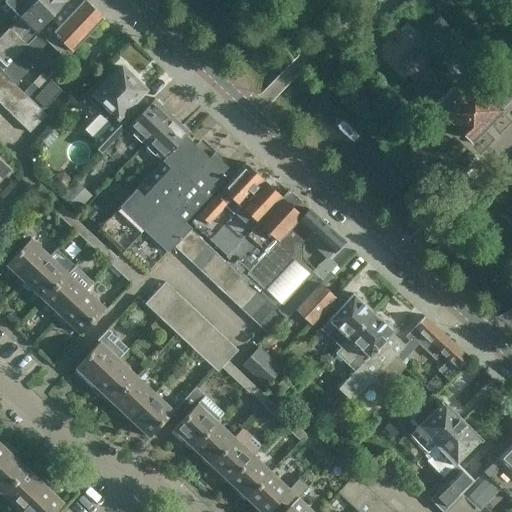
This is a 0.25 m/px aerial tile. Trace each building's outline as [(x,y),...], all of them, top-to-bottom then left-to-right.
[(0,67),(3,70),(58,12),(56,10),(65,0),(43,0),(24,21),(1,43),(0,44),(0,67)] [(3,71),(6,74),(13,80),(41,51),(37,47),(44,40),(64,59),(72,52),(104,19),(84,0),(82,0),(78,4),(73,0),(70,0),(59,11),(58,12),(3,70),(3,71)] [(4,0),(4,1),(24,21),(43,0),(4,0)] [(453,85),(435,103),(443,113),(460,129),(458,131),(466,139),(468,137),(470,140),(511,97),(511,54),(501,65),(478,89),(472,83),(462,94),(453,85)] [(102,154),(116,139),(129,125),(120,116),(144,90),(132,78),(131,75),(126,70),(122,70),(120,68),(90,100),(102,112),(107,107),(111,112),(104,119),(98,113),(82,129),(95,142),(93,145),(102,154)] [(0,80),(0,97),(13,83),(5,75),(0,80)] [(32,98),(40,105),(43,109),(60,91),(48,80),(32,98)] [(0,97),(0,103),(5,108),(21,91),(13,83),(0,97)] [(5,108),(14,116),(30,100),(21,91),(5,108)] [(116,139),(134,156),(172,115),(154,99),(129,125),(116,139)] [(14,116),(22,124),(38,107),(30,100),(14,116)] [(38,107),(22,124),(29,131),(46,115),(38,107)] [(134,156),(151,172),(178,143),(189,132),(172,115),(134,156)] [(178,143),(151,172),(96,230),(145,276),(173,246),(191,229),(183,222),(231,171),(200,141),(189,153),(178,143)] [(0,157),(0,179),(11,168),(0,157)] [(225,222),(235,212),(264,181),(245,163),(190,222),(209,239),(225,222)] [(259,223),(282,198),(264,181),(235,212),(241,218),(246,212),(258,223),(258,222),(259,223)] [(258,222),(258,223),(227,256),(229,258),(226,262),(233,268),(242,277),(250,285),(258,292),(266,300),(275,308),(282,315),(286,318),(323,278),(314,270),(300,257),(300,244),(311,232),(297,219),(307,209),(296,200),(288,192),(282,198),(259,223),(258,222)] [(56,213),(75,231),(81,225),(62,207),(56,213)] [(308,209),(307,209),(297,219),(311,232),(333,253),(344,241),(308,209)] [(75,231),(92,247),(98,241),(81,225),(75,231)] [(199,237),(191,229),(173,246),(183,255),(199,237)] [(208,245),(199,237),(183,255),(191,263),(208,245)] [(50,257),(47,255),(30,239),(5,265),(25,284),(50,257)] [(92,247),(110,264),(116,258),(98,241),(92,247)] [(216,252),(208,245),(191,263),(199,270),(216,252)] [(50,257),(25,284),(43,300),(68,274),(73,268),(55,252),(50,257)] [(216,252),(199,270),(208,278),(224,260),(216,252)] [(116,258),(110,264),(128,281),(137,271),(120,254),(116,258)] [(323,278),(335,264),(327,256),(314,270),(323,278)] [(226,262),(224,260),(208,278),(216,286),(233,268),(226,262)] [(68,274),(43,300),(61,318),(86,291),(91,284),(73,267),(73,268),(68,274)] [(242,277),(233,268),(216,286),(225,295),(242,277)] [(250,285),(242,277),(225,295),(233,302),(250,285)] [(155,314),(176,292),(165,282),(144,304),(155,314)] [(335,298),(319,283),(294,309),(310,324),(335,298)] [(258,292),(250,285),(233,302),(241,310),(258,292)] [(104,308),(86,291),(61,318),(78,334),(104,308)] [(155,314),(173,331),(193,309),(176,292),(155,314)] [(266,300),(258,292),(241,310),(249,317),(266,300)] [(334,353),(341,359),(379,318),(353,294),(324,325),(320,329),(340,347),(334,353)] [(275,308),(266,300),(249,317),(258,326),(275,308)] [(282,315),(275,308),(258,326),(265,333),(282,315)] [(203,317),(193,309),(173,331),(183,340),(203,317)] [(403,345),(394,355),(397,358),(398,358),(401,361),(417,343),(428,353),(436,359),(440,354),(448,361),(439,370),(448,378),(457,369),(468,357),(424,316),(405,336),(409,339),(404,345),(403,345)] [(183,340),(192,348),(212,327),(203,317),(183,340)] [(397,358),(394,355),(403,345),(390,333),(392,330),(379,318),(341,359),(354,371),(337,388),(344,394),(351,401),(371,379),(382,389),(404,365),(397,358)] [(192,348),(200,356),(221,335),(212,327),(192,348)] [(74,368),(93,385),(118,358),(127,349),(107,330),(97,340),(98,342),(74,368)] [(200,356),(208,364),(229,343),(221,335),(200,356)] [(237,350),(229,343),(208,364),(216,372),(221,367),(227,360),(237,350)] [(282,368),(259,346),(241,365),(264,387),(282,368)] [(93,385),(111,403),(136,375),(118,358),(93,385)] [(221,367),(244,388),(250,381),(227,360),(221,367)] [(111,403),(129,420),(154,393),(136,375),(111,403)] [(244,388),(262,406),(269,399),(250,381),(244,388)] [(190,446),(214,419),(222,412),(193,385),(171,409),(173,410),(170,413),(179,421),(171,428),(190,446)] [(147,437),(170,413),(173,410),(171,409),(154,393),(129,420),(147,437)] [(424,455),(424,456),(461,420),(442,401),(438,405),(426,393),(403,415),(403,421),(409,426),(407,428),(419,441),(415,445),(425,454),(424,455)] [(262,406),(281,423),(287,416),(269,399),(262,406)] [(346,407),(340,401),(324,417),(330,423),(346,407)] [(281,423),(299,440),(305,434),(287,416),(281,423)] [(190,446),(208,463),(233,437),(214,419),(190,446)] [(440,511),(443,511),(444,511),(472,481),(459,468),(457,471),(452,466),(479,438),(461,420),(424,456),(427,458),(425,460),(447,481),(429,500),(440,511)] [(208,463),(227,481),(252,455),(260,445),(242,428),(234,437),(233,437),(208,463)] [(511,439),(492,460),(481,472),(480,473),(472,481),(444,511),(443,511),(480,511),(478,510),(500,487),(511,498),(511,439)] [(0,443),(0,460),(8,451),(0,443)] [(26,468),(8,451),(0,460),(0,492),(2,495),(26,468)] [(227,481),(246,498),(270,471),(252,455),(227,481)] [(44,485),(26,468),(2,495),(20,511),(44,485)] [(266,511),(278,501),(287,509),(290,506),(297,499),(307,488),(298,479),(288,489),(270,471),(246,498),(260,511),(266,511)] [(353,475),(336,493),(350,506),(367,488),(353,475)] [(52,511),(62,502),(44,485),(20,511),(19,511),(52,511)] [(367,488),(350,506),(356,511),(373,511),(383,502),(367,488)] [(283,511),(311,511),(297,499),(290,506),(287,509),(283,511)] [(393,511),(383,502),(373,511),(393,511)]
